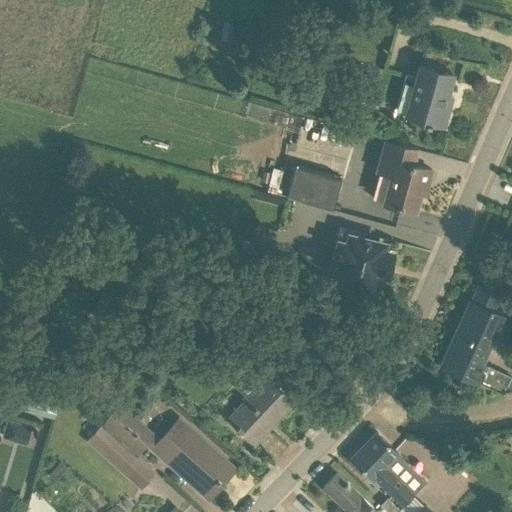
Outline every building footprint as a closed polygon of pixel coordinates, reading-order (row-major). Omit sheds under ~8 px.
[(284,20),(272,17),(262,58),(275,61),(284,20)] [(454,74),(420,64),(405,116),(427,122),(426,124),(431,125),(431,123),(444,126),(448,111),(444,109),(454,74)] [(298,78),(292,102),(311,106),(317,82),(298,78)] [(418,148),(385,140),(376,172),(380,173),(373,198),(416,210),(424,183),(428,184),(432,169),(413,163),(418,148)] [(285,163),(276,160),(267,190),(277,193),(285,163)] [(341,178),(296,165),(287,195),(333,208),(341,178)] [(384,244),(379,242),(381,239),(431,252),(431,251),(380,237),(378,242),(366,238),(367,233),(339,225),(335,240),(339,241),(331,272),(340,274),(338,280),(371,290),(377,271),(385,274),(388,262),(391,263),(390,264),(392,265),(394,254),(382,251),(384,244)] [(93,256),(72,250),(69,262),(90,268),(93,256)] [(455,373),(479,384),(480,381),(504,392),(511,375),(482,362),(503,316),(470,301),(463,318),(465,319),(452,349),(449,348),(449,349),(463,355),(455,373)] [(183,325),(205,336),(214,318),(192,307),(183,325)] [(42,384),(60,395),(72,375),(73,374),(72,373),(54,363),(42,384)] [(294,400),(267,376),(251,392),(228,416),(253,441),(282,414),(294,400)] [(57,403),(51,402),(39,398),(35,412),(53,417),(57,403)] [(102,421),(138,454),(154,434),(119,404),(102,421)] [(179,418),(153,446),(207,495),(232,466),(179,418)] [(24,441),(27,424),(6,420),(3,437),(24,441)] [(102,421),(86,441),(122,472),(138,454),(102,421)] [(375,478),(404,505),(413,495),(426,481),(399,453),(377,431),(352,457),(374,479),(375,478)] [(60,461),(47,477),(54,483),(67,467),(60,461)] [(376,511),(349,485),(350,483),(348,481),(347,482),(337,473),(324,486),(350,511),(348,511),(376,511)] [(394,511),(399,507),(388,496),(379,505),(386,511),(394,511)]
